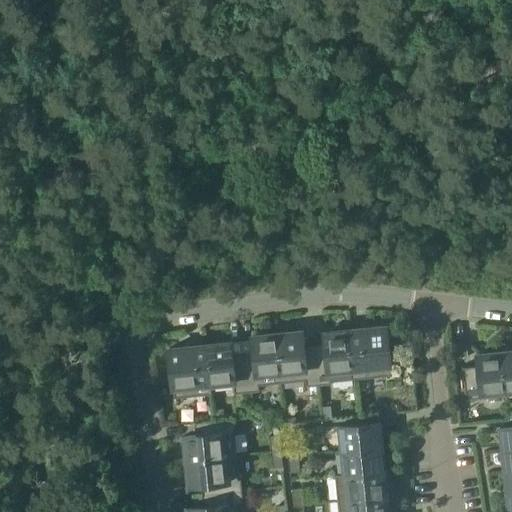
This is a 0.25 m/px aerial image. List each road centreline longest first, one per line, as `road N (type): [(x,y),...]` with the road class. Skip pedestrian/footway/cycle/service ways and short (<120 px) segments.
road 1 (track): [(0,182),(32,169),(106,161),(145,168),(232,161),(511,62)]
road 2 (residential): [(138,325),(365,298),(433,304)]
road 3 (track): [(0,478),(44,426),(0,267)]
road 4 (residential): [(433,304),(451,511)]
road 5 (residential): [(138,325),(158,511)]
